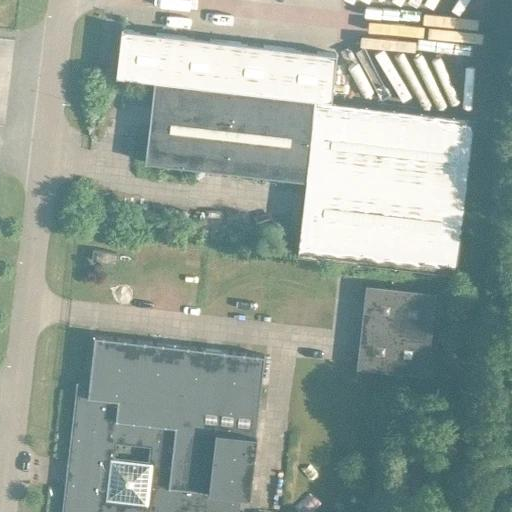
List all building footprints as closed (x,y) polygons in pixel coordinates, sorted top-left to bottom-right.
[(154,88),(331,108),(336,61),(121,37),(116,83),(154,88)] [(331,108),(154,88),(145,169),(306,188),(297,262),(456,280),(474,125),(331,108)] [(94,258),(92,269),(116,272),(118,261),(94,258)] [(366,292),(356,375),(427,383),(436,300),(366,292)] [(94,344),(89,394),(78,392),(69,475),(73,475),(72,491),(67,491),(65,511),(237,511),(238,503),(249,504),(265,362),(94,344)]
